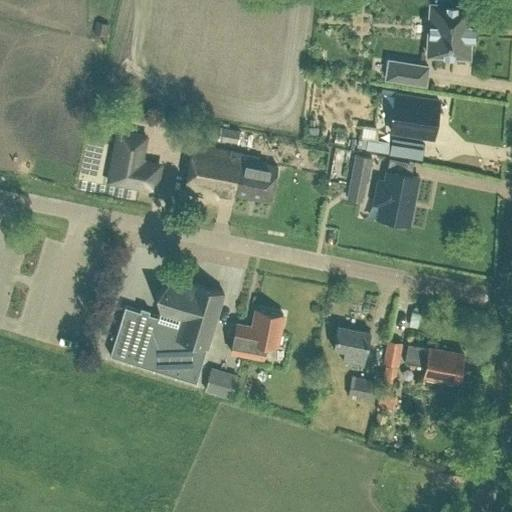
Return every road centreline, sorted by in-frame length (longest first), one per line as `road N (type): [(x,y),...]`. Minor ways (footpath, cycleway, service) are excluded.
road 1 (unclassified): [(511,300),(0,192)]
road 2 (tertiary): [(478,511),(511,397)]
